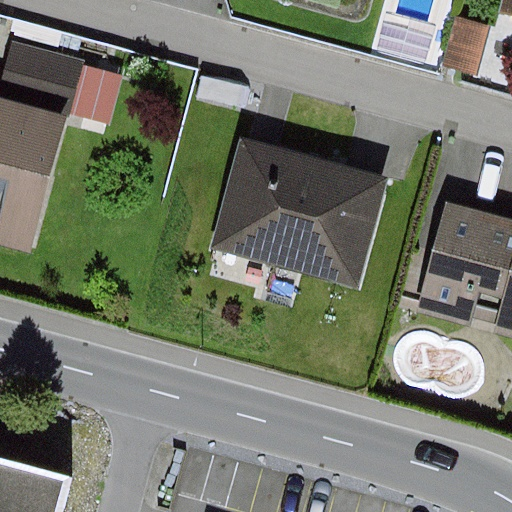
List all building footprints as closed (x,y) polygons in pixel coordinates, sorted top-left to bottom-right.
[(493,71),(505,25),(465,15),(453,61),(493,71)] [(0,237),(48,252),(105,64),(28,41),(10,99),(0,95),(0,237)] [(391,177),(247,135),(214,249),(358,290),(391,177)] [(511,196),(467,182),(427,306),(511,332),(511,196)] [(67,511),(76,479),(0,458),(0,511),(67,511)]
